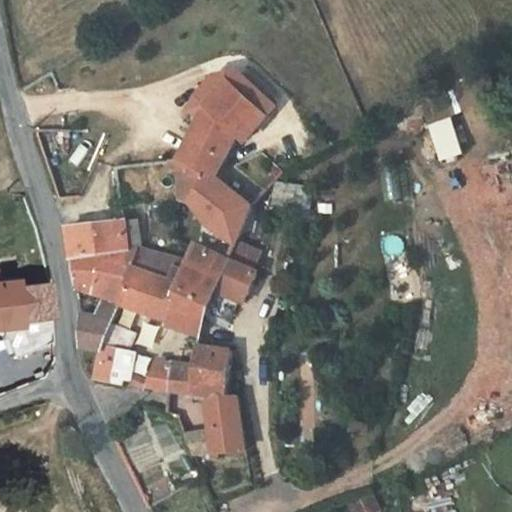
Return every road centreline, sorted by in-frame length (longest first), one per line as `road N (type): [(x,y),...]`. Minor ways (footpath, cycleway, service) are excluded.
road 1 (unclassified): [(69,382),(51,235),(0,83)]
road 2 (unclassified): [(134,511),(69,382)]
